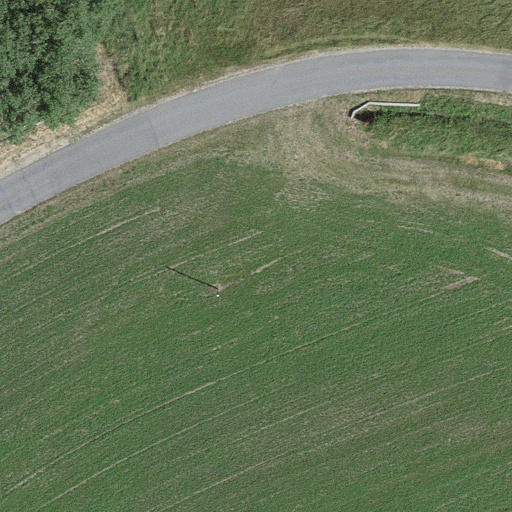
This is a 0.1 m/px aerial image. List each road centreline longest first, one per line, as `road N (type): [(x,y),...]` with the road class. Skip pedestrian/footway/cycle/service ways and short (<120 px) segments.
road 1 (unclassified): [(0,204),(153,134),(348,72),(413,67),(511,75)]
road 2 (track): [(254,98),(322,145),(511,181)]
